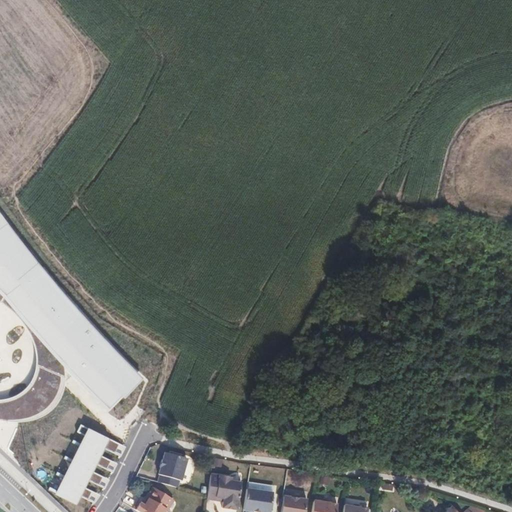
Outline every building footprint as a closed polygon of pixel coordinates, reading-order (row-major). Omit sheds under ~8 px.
[(108,410),(142,378),(51,284),(0,215),(0,292),(32,335),(62,367),(108,410)] [(35,346),(37,365),(62,375),(63,369),(62,367),(32,335),(35,346)] [(62,375),(37,365),(35,379),(31,388),(16,398),(3,403),(0,403),(0,418),(8,420),(22,420),(38,417),(51,409),(59,399),(63,386),(62,375)] [(85,437),(57,496),(77,505),(107,439),(82,427),(77,434),(85,437)] [(161,459),(160,459),(158,466),(159,466),(157,474),(158,474),(156,481),(176,487),(178,480),(179,480),(186,458),(163,452),(161,459)] [(230,478),(209,475),(206,495),(205,499),(214,500),(215,497),(222,499),(221,502),(220,508),(234,510),(239,483),(229,482),(230,478)] [(246,483),(245,490),(270,494),(271,487),(246,483)] [(142,506),(137,502),(133,509),(137,511),(164,511),(166,510),(168,510),(173,503),(172,500),(154,490),(152,490),(147,497),(148,500),(144,507),(142,506)] [(267,511),(270,494),(245,490),(241,510),(250,511),(251,511),(267,511)] [(302,511),(304,500),(281,496),(278,511),(302,511)] [(318,501),(311,500),(309,511),(332,511),(334,503),(327,502),(325,499),(322,499),(318,501)]
